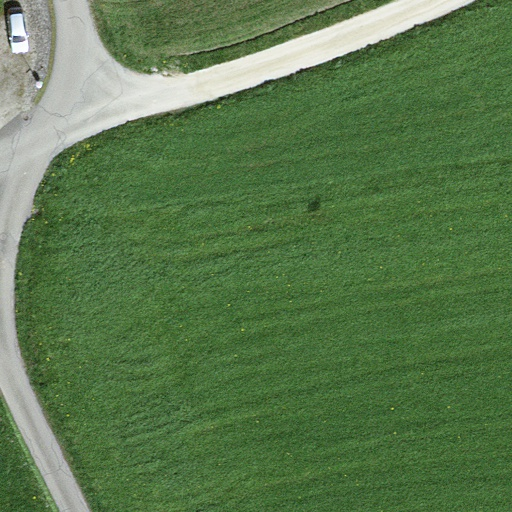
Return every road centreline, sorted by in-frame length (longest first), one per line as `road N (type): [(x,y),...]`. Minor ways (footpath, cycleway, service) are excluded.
road 1 (track): [(85,96),(191,89),(298,57),(434,0)]
road 2 (residential): [(0,354),(77,511)]
road 3 (residential): [(68,0),(85,96),(75,114),(32,146)]
